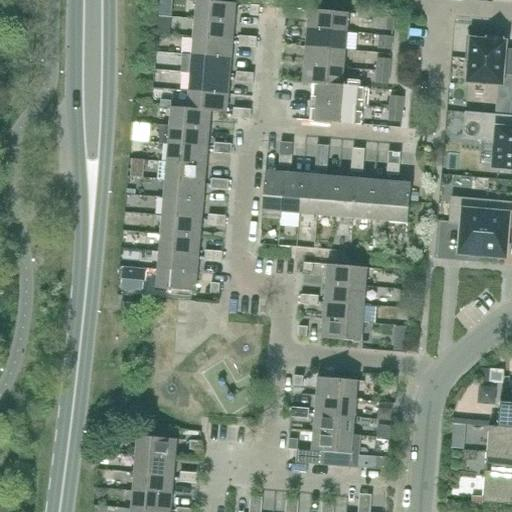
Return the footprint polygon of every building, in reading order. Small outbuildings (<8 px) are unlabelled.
[(234,23),(236,4),(196,1),(194,20),(234,23)] [(258,17),(259,6),(250,6),(249,16),(258,17)] [(349,14),(328,12),(308,10),(307,29),(347,33),(349,14)] [(392,31),(393,19),(381,18),(380,30),(392,31)] [(233,41),(234,23),(194,20),(193,38),(233,41)] [(345,51),(347,33),(307,29),(305,47),(345,51)] [(391,50),(392,38),(379,36),(378,49),(391,50)] [(247,48),(248,37),(239,37),(238,47),(247,48)] [(255,48),(256,38),(248,37),(247,48),(255,48)] [(488,43),(483,42),(483,38),(468,37),(466,60),(470,60),(469,81),(477,82),(494,83),(500,84),(501,74),(511,75),(511,51),(503,50),(504,44),(501,44),(502,40),(488,39),(488,43)] [(231,59),(233,41),(193,38),(191,56),(231,59)] [(344,69),(345,51),(305,47),(304,65),(344,69)] [(231,59),(191,56),(184,55),(182,73),(190,74),(230,77),(231,59)] [(389,73),(390,60),(377,59),(376,71),(389,73)] [(342,87),(342,86),(344,69),(304,65),(302,84),(318,85),(342,87)] [(388,85),(389,73),(376,71),(375,84),(388,85)] [(245,73),(244,73),(236,73),(235,83),(244,83),(245,73)] [(252,84),(253,74),(245,73),(244,83),(252,84)] [(228,95),(230,77),(190,74),(188,92),(228,95)] [(342,86),(342,87),(318,85),(316,103),(357,108),(358,88),(342,86)] [(227,114),(228,95),(188,92),(187,109),(187,110),(211,112),(211,113),(227,114)] [(403,98),(397,98),(390,97),(389,109),(402,110),(403,98)] [(355,126),(357,108),(316,103),(315,122),(355,126)] [(187,110),(187,109),(171,108),(169,126),(209,129),(211,113),(211,112),(187,110)] [(241,120),(242,109),(233,109),(232,119),(241,120)] [(249,120),(250,110),(242,109),(241,120),(249,120)] [(401,123),(402,110),(389,109),(388,122),(401,123)] [(511,117),(465,114),(463,139),(495,141),(493,168),(511,169),(511,117)] [(208,147),(209,129),(169,126),(168,144),(208,147)] [(222,154),(223,144),(214,143),(213,153),(222,154)] [(291,156),(292,144),(280,143),(279,155),(291,156)] [(206,165),(208,147),(168,144),(166,162),(206,165)] [(231,155),(232,145),(223,144),(222,154),(231,155)] [(328,159),(329,147),(316,146),(315,158),(328,159)] [(364,162),(365,150),(352,149),(351,161),(364,162)] [(399,165),(400,153),(388,152),(387,164),(399,165)] [(290,167),(291,156),(279,155),(278,166),(290,167)] [(327,171),(328,159),(315,158),(314,170),(327,171)] [(130,161),(129,177),(139,178),(141,162),(130,161)] [(362,174),(364,162),(351,161),(350,173),(362,174)] [(205,183),(206,165),(166,162),(165,180),(205,183)] [(398,177),(399,165),(387,164),(386,176),(398,177)] [(281,213),(284,173),(266,171),(262,212),(281,213)] [(299,215),(302,174),(284,173),(281,213),(299,215)] [(317,216),(320,176),(302,174),(299,215),(317,216)] [(335,218),(338,178),(320,176),(317,216),(335,218)] [(353,219),(356,179),(338,178),(335,218),(353,219)] [(219,190),(220,180),(211,179),(210,189),(219,190)] [(371,221),(374,181),(356,179),(353,219),(371,221)] [(203,201),(205,183),(165,180),(163,198),(203,201)] [(228,191),(229,181),(220,180),(219,190),(228,191)] [(389,223),(392,182),(374,181),(371,221),(389,223)] [(407,224),(411,184),(392,182),(389,223),(407,224)] [(202,219),(203,201),(163,198),(162,216),(202,219)] [(482,255),(487,201),(452,198),(449,225),(462,226),(460,253),(465,254),(466,254),(478,255),(480,255),(482,255)] [(511,228),(511,203),(495,202),(487,201),(482,255),(485,255),(485,256),(486,256),(486,255),(498,256),(498,257),(500,257),(505,257),(507,229),(511,228)] [(217,216),(208,215),(207,225),(216,226),(217,216)] [(200,237),(202,219),(162,216),(160,234),(200,237)] [(225,227),(226,217),(217,216),(216,226),(225,227)] [(199,255),(200,237),(160,234),(159,252),(199,255)] [(213,262),(214,252),(205,251),(204,261),(213,262)] [(197,273),(199,255),(159,252),(157,270),(197,273)] [(222,263),(223,252),(214,252),(213,262),(222,263)] [(312,274),(313,264),(304,263),(303,274),(312,274)] [(366,287),(367,269),(327,265),(325,284),(366,287)] [(196,292),(197,273),(157,270),(155,289),(196,292)] [(122,271),(120,290),(140,292),(141,272),(122,271)] [(218,304),(220,284),(211,283),(209,303),(218,304)] [(364,306),(366,287),(325,284),(324,302),(364,306)] [(457,309),(470,323),(487,308),(473,294),(457,309)] [(309,306),(310,296),(301,295),(300,305),(309,306)] [(318,296),(310,296),(309,306),(317,307),(318,296)] [(132,312),(132,303),(121,302),(121,311),(132,312)] [(363,324),(364,306),(324,302),(322,320),(363,324)] [(361,342),(363,324),(322,320),(321,339),(361,342)] [(306,338),(307,327),(298,327),(297,337),(306,338)] [(502,385),(503,372),(491,370),(489,384),(502,385)] [(302,387),(303,377),(294,376),(293,386),(302,387)] [(356,400),(357,382),(317,378),(315,397),(356,400)] [(511,391),(511,392),(511,404),(500,403),(499,416),(498,427),(497,428),(511,429),(511,391)] [(354,418),(356,400),(315,397),(314,415),(354,418)] [(299,419),(300,408),(291,408),(290,418),(299,419)] [(308,419),(308,409),(300,408),(299,419),(308,419)] [(353,436),(354,418),(314,415),(312,433),(353,436)] [(482,426),(489,426),(498,427),(499,416),(483,415),(482,426)] [(511,429),(497,428),(498,427),(489,426),(486,452),(511,454),(511,429)] [(359,437),(353,436),(312,433),(311,451),(323,452),(322,466),(356,469),(359,437)] [(176,459),(177,440),(136,437),(135,455),(176,459)] [(297,440),(289,439),(288,439),(287,449),(288,450),(289,450),(296,450),(297,440)] [(200,451),(200,442),(191,441),(191,450),(200,451)] [(511,454),(486,452),(484,477),(511,479),(511,454)] [(174,477),(176,459),(135,455),(133,473),(174,477)] [(172,495),(174,477),(133,473),(132,491),(172,495)] [(189,473),(180,473),(179,483),(188,484),(189,473)] [(197,484),(198,474),(189,473),(188,484),(197,484)] [(511,505),(511,479),(484,477),(482,503),(511,505)] [(160,511),(170,511),(172,495),(132,491),(130,509),(160,511)] [(370,507),(371,495),(359,494),(358,506),(370,507)] [(261,510),(262,498),(249,497),(249,509),(261,510)] [(296,511),(298,501),(285,500),(284,511),(296,511)] [(333,511),(333,504),(321,503),(320,511),(333,511)]
